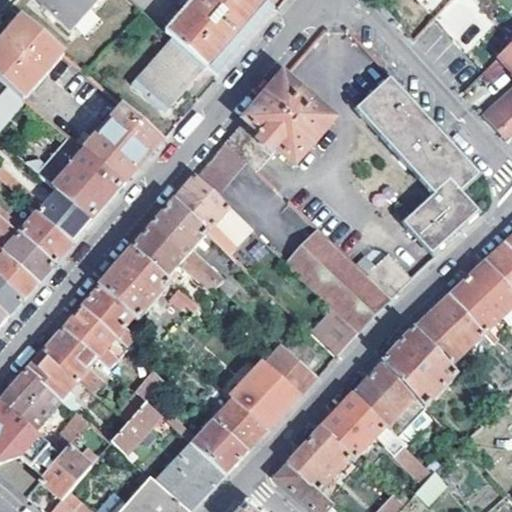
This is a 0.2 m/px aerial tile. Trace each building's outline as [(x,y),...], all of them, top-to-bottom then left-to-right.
[(71,33),(99,0),(49,0),(42,8),(71,33)] [(211,73),(268,6),(261,0),(184,0),(167,19),(173,25),(166,33),(173,40),(203,66),(211,73)] [(65,56),(25,21),(0,48),(0,81),(10,90),(24,102),(65,56)] [(203,66),(173,40),(132,87),(161,112),(203,66)] [(511,47),(481,77),(488,84),(504,70),(511,78),(511,92),(484,118),(506,143),(511,137),(511,47)] [(482,177),(390,76),(357,108),(435,193),(404,222),(438,258),(482,216),(464,195),(482,177)] [(335,122),(285,77),(225,146),(256,175),(278,151),(297,167),(335,122)] [(24,102),(10,90),(0,101),(0,134),(1,135),(27,105),(24,102)] [(123,187),(163,141),(126,108),(85,154),(123,187)] [(55,189),(59,193),(93,223),(123,187),(85,154),(70,142),(63,150),(78,163),(55,189)] [(33,155),(26,164),(38,175),(46,167),(33,155)] [(0,174),(0,179),(40,215),(74,244),(93,223),(59,193),(45,210),(1,173),(0,174)] [(175,204),(207,234),(229,209),(197,178),(175,204)] [(175,204),(154,228),(186,258),(207,234),(175,204)] [(289,206),(257,236),(337,315),(358,335),(376,316),(391,303),(368,281),(357,271),(289,206)] [(40,215),(21,236),(56,266),(74,244),(40,215)] [(21,236),(0,217),(0,233),(13,246),(6,254),(41,284),(56,266),(21,236)] [(134,252),(167,281),(186,258),(154,228),(134,252)] [(200,246),(181,266),(208,292),(227,272),(200,246)] [(486,266),(511,293),(511,253),(506,247),(486,266)] [(6,254),(0,248),(0,280),(25,302),(41,284),(6,254)] [(368,281),(393,255),(389,251),(375,253),(357,271),(368,281)] [(101,290),(135,319),(139,322),(171,285),(167,281),(134,252),(101,290)] [(391,303),(417,278),(393,255),(368,281),(391,303)] [(511,293),(486,266),(451,299),(485,335),(511,309),(511,293)] [(0,310),(10,319),(25,302),(0,280),(0,310)] [(189,315),(198,302),(177,289),(168,302),(189,315)] [(84,309),(116,341),(135,319),(101,290),(84,309)] [(415,332),(449,369),(485,335),(451,299),(415,332)] [(84,309),(65,331),(98,361),(116,341),(84,309)] [(0,330),(10,319),(0,310),(0,330)] [(315,338),(337,358),(358,335),(337,315),(315,338)] [(47,352),(81,382),(98,361),(65,331),(47,352)] [(413,334),(383,366),(414,399),(425,410),(457,377),(449,369),(415,332),(413,334)] [(291,389),(300,397),(317,379),(283,348),(267,367),(291,389)] [(28,373),(63,403),(81,382),(47,352),(28,373)] [(300,397),(291,389),(267,367),(265,366),(232,403),(258,426),(266,433),(300,397)] [(354,398),(386,429),(412,401),(414,399),(383,366),(354,398)] [(167,419),(186,398),(153,370),(134,391),(167,419)] [(28,373),(1,405),(4,408),(35,435),(63,403),(28,373)] [(395,437),(386,429),(354,398),(322,432),(352,459),(355,462),(377,439),(425,485),(432,477),(423,468),(400,446),(401,444),(395,437)] [(412,401),(386,429),(395,437),(421,409),(412,401)] [(211,424),(246,454),(266,434),(266,433),(258,426),(232,403),(231,402),(211,424)] [(139,410),(128,424),(110,444),(127,458),(162,417),(146,403),(139,410)] [(35,435),(4,408),(0,412),(0,450),(5,445),(22,460),(44,479),(61,459),(49,448),(35,435)] [(69,450),(89,426),(78,416),(49,448),(61,459),(69,450)] [(194,447),(205,457),(226,475),(246,454),(211,424),(192,444),(194,447)] [(105,452),(110,444),(89,426),(69,450),(90,469),(105,452)] [(461,449),(441,427),(429,440),(439,451),(423,468),(432,477),(433,475),(435,474),(461,449)] [(290,467),(319,494),(352,459),(322,432),(290,467)] [(5,445),(0,450),(0,467),(22,460),(5,445)] [(194,447),(170,474),(175,479),(188,463),(195,469),(205,457),(194,447)] [(69,493),(90,469),(69,450),(61,459),(44,479),(38,486),(59,504),(67,496),(69,493)] [(175,479),(170,474),(159,486),(188,511),(192,511),(226,475),(205,457),(195,469),(188,463),(175,479)] [(276,482),(311,511),(329,511),(334,508),(319,494),(290,467),(276,482)] [(425,485),(416,495),(429,507),(447,488),(435,474),(433,475),(432,477),(425,485)] [(151,479),(126,508),(122,511),(90,511),(69,493),(67,496),(79,507),(84,511),(188,511),(159,486),(151,479)] [(74,511),(79,507),(67,496),(59,504),(52,511),(74,511)] [(381,511),(400,511),(405,507),(394,497),(381,511)] [(122,511),(126,508),(120,502),(111,511),(122,511)]
